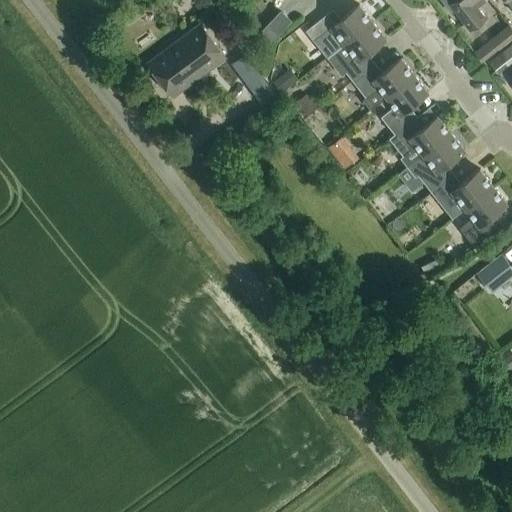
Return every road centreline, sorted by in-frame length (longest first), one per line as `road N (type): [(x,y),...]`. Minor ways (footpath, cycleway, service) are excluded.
road 1 (residential): [(30,0),(425,511)]
road 2 (residential): [(511,147),(391,0)]
